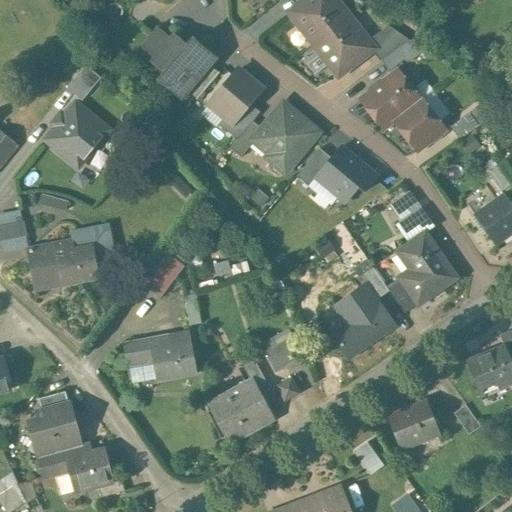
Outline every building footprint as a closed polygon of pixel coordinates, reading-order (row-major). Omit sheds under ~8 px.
[(305,0),(289,13),(314,44),(349,17),(335,0),(305,0)] [(349,17),(314,44),(338,76),(371,50),(373,49),(368,41),(349,17)] [(408,40),(388,26),(368,41),(373,49),(371,50),(380,62),(381,62),(389,72),(403,61),(410,62),(426,50),(409,40),(408,40)] [(187,48),(174,37),(170,41),(162,34),(148,50),(156,57),(153,62),(166,73),(160,80),(177,94),(182,87),(196,99),(197,100),(219,73),(218,72),(218,73),(204,61),(210,54),(193,40),(187,48)] [(68,87),(84,99),(102,74),(86,63),(68,87)] [(237,70),(209,104),(225,117),(233,124),(250,104),(261,90),(237,70)] [(397,71),(360,99),(384,129),(394,121),(420,100),(416,95),(417,89),(412,83),(406,82),(397,71)] [(394,121),(417,151),(444,130),(421,99),(420,100),(394,121)] [(75,103),(44,140),(79,168),(109,130),(75,103)] [(250,104),(233,124),(225,117),(219,125),(237,140),(253,122),(260,113),(250,104)] [(317,133),(283,105),(262,130),(254,140),(255,141),(271,154),(268,158),(285,172),(317,133)] [(478,106),(450,128),(459,140),(489,120),(478,106)] [(237,140),(230,149),(241,158),(255,141),(254,140),(262,130),(253,122),(237,140)] [(0,129),(0,161),(16,142),(0,129)] [(331,159),(315,178),(316,179),(345,203),(359,186),(365,192),(377,177),(341,147),(331,159)] [(319,149),(296,177),(309,187),(316,179),(315,178),(331,159),(319,149)] [(497,167),(510,186),(511,188),(511,172),(505,162),(497,167)] [(497,167),(496,166),(487,173),(500,193),(510,186),(497,167)] [(511,233),(511,209),(503,196),(474,216),(495,246),(511,233)] [(23,223),(0,227),(0,240),(26,236),(23,223)] [(454,278),(422,232),(402,246),(414,264),(396,276),(415,302),(416,304),(454,278)] [(72,240),(28,249),(36,291),(99,278),(93,246),(74,250),(72,240)] [(164,254),(142,283),(161,297),(183,269),(164,254)] [(384,285),(373,271),(360,280),(364,286),(374,300),(387,290),(384,285)] [(415,302),(396,276),(384,285),(387,290),(402,311),(415,302)] [(374,300),(364,286),(334,307),(347,326),(331,337),(347,359),(363,347),(363,346),(392,326),(374,300)] [(197,301),(185,303),(189,326),(201,324),(197,301)] [(511,331),(500,336),(505,348),(507,347),(511,358),(511,357),(511,331)] [(299,333),(264,352),(275,373),(307,355),(306,355),(299,333)] [(169,335),(124,344),(129,365),(154,360),(158,381),(194,374),(188,342),(171,346),(169,335)] [(505,348),(479,358),(478,356),(467,361),(479,390),(496,383),(498,388),(511,382),(511,360),(511,358),(507,347),(505,348)] [(0,392),(12,390),(4,359),(0,359),(0,392)] [(267,385),(254,361),(242,368),(251,383),(252,383),(256,390),(267,385)] [(291,379),(277,387),(284,401),(298,393),(291,379)] [(251,383),(228,396),(226,394),(207,404),(228,443),(246,434),(245,432),(270,420),(256,390),(252,383),(251,383)] [(66,392),(39,399),(43,413),(69,405),(66,392)] [(426,403),(389,419),(403,451),(440,435),(426,403)] [(43,413),(38,414),(40,421),(30,424),(34,438),(28,450),(39,457),(39,458),(80,447),(69,405),(43,413)] [(466,406),(454,415),(469,436),(481,428),(466,406)] [(369,439),(355,449),(371,472),(385,462),(369,439)] [(80,447),(39,458),(45,478),(58,475),(56,470),(69,467),(75,492),(98,486),(112,482),(104,451),(87,455),(85,446),(80,447)] [(12,473),(5,478),(0,481),(0,503),(5,511),(9,511),(23,504),(26,502),(12,473)] [(112,482),(98,486),(102,498),(125,491),(121,479),(112,482)] [(349,511),(340,488),(280,510),(280,511),(349,511)] [(392,502),(399,511),(420,511),(406,492),(392,502)]
